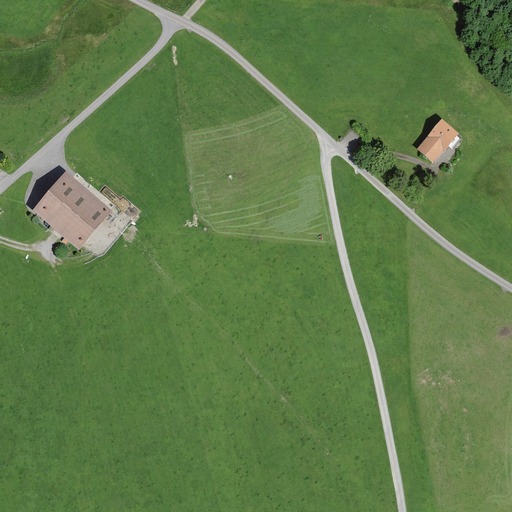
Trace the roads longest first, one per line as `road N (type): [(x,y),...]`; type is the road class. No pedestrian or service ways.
road 1 (unclassified): [(135,0),(214,39),(421,228),(511,294)]
road 2 (track): [(320,135),(402,511)]
